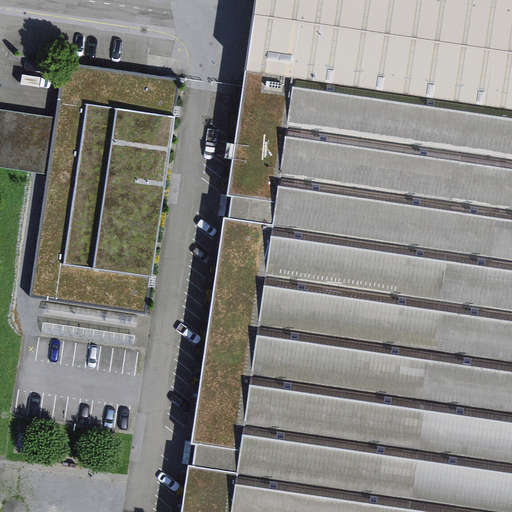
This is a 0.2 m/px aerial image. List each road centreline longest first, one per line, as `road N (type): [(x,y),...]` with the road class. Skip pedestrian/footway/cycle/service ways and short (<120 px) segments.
road 1 (unknown): [(185,386),(225,21)]
road 2 (unknown): [(60,365),(185,386),(170,504)]
